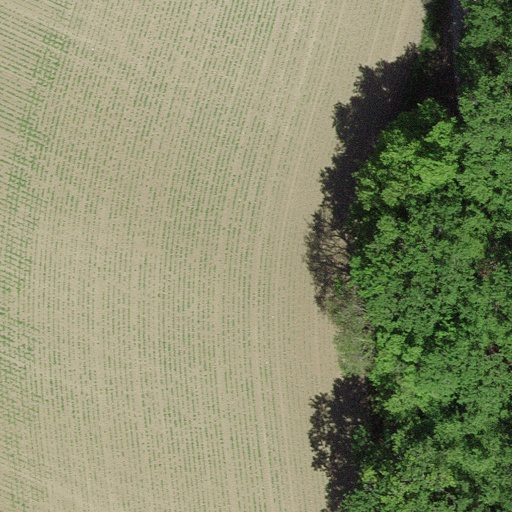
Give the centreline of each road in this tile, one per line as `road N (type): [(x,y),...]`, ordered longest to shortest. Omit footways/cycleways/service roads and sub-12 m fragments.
road 1 (track): [(403,511),(375,250),(450,0)]
road 2 (unclassified): [(511,299),(478,148),(471,0)]
